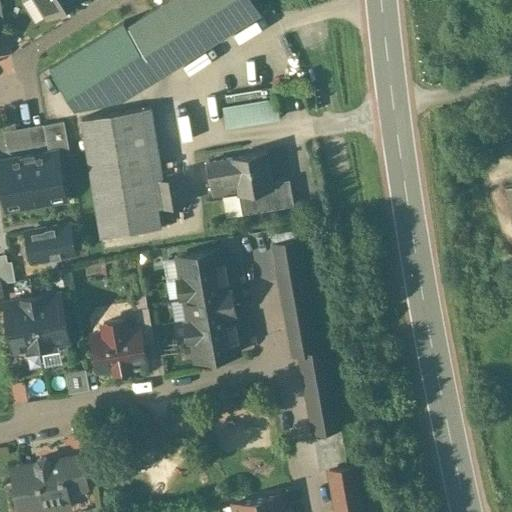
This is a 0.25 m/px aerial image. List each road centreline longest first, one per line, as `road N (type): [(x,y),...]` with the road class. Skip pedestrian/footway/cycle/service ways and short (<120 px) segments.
road 1 (secondary): [(392,102),(465,511)]
road 2 (residential): [(0,432),(73,405),(282,367)]
road 3 (residential): [(282,367),(313,511)]
road 4 (residential): [(392,102),(511,78)]
